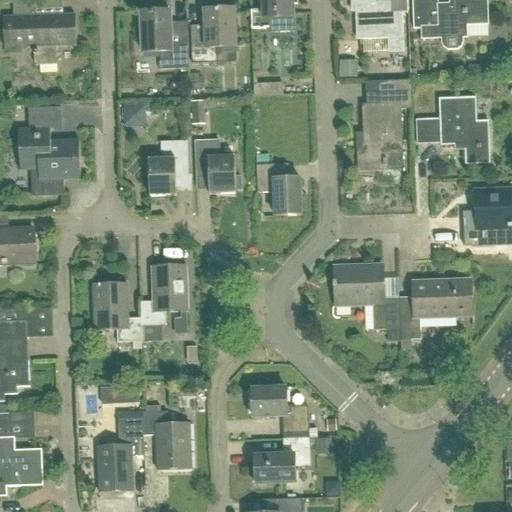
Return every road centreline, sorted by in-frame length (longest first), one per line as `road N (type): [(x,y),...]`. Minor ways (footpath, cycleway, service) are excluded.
road 1 (residential): [(269,306),(328,233),(322,0)]
road 2 (residential): [(112,223),(79,227),(62,257),(73,511)]
road 3 (residential): [(269,306),(286,342),(427,475)]
road 4 (residential): [(105,0),(112,223)]
road 5 (residential): [(217,511),(217,389),(269,306)]
road 6 (residential): [(112,223),(192,227),(269,306)]
road 7 (tertiary): [(427,475),(511,366)]
